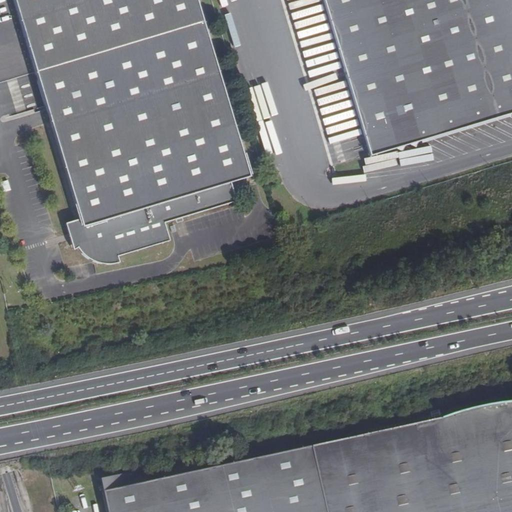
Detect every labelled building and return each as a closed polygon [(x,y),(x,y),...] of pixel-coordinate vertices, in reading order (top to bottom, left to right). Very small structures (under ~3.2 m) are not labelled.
[(13,0),(84,236),(75,239),(69,241),(70,243),(73,242),(74,246),(79,253),(86,260),(90,262),(98,265),(105,265),(112,264),(119,262),(117,256),(169,241),(164,222),(235,201),(230,183),(249,177),(196,0),(13,0)] [(511,0),(321,0),(369,157),(511,113),(511,0)] [(11,190),(8,180),(0,182),(0,186),(2,193),(11,190)] [(511,511),(511,402),(440,418),(311,447),(130,486),(102,491),(106,511),(511,511)] [(100,479),(102,491),(130,486),(127,473),(100,479)]
